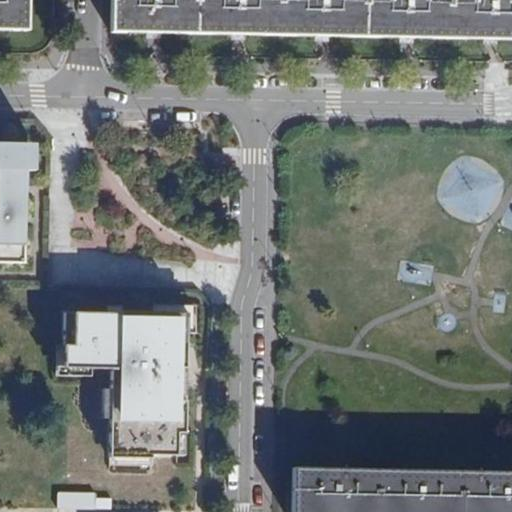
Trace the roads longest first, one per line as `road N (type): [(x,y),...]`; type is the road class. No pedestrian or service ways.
road 1 (residential): [(260,103),(239,511)]
road 2 (residential): [(260,103),(511,102)]
road 3 (residential): [(78,98),(260,103)]
road 4 (unknown): [(54,97),(56,274)]
